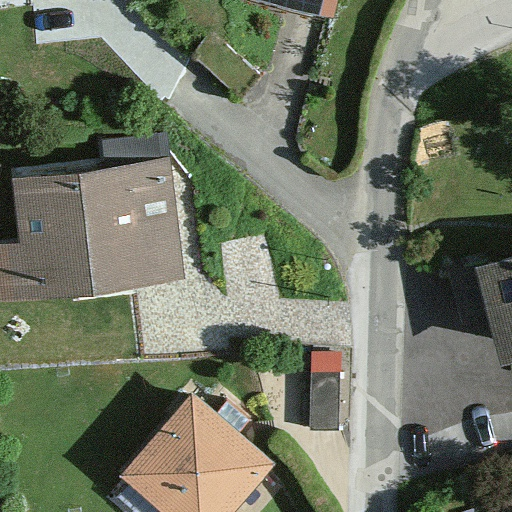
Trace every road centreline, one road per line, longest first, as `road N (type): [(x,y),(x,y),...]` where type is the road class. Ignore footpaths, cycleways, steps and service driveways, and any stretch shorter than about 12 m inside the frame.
road 1 (residential): [(369,511),(371,241),(381,124),(395,71)]
road 2 (residential): [(395,71),(511,19)]
